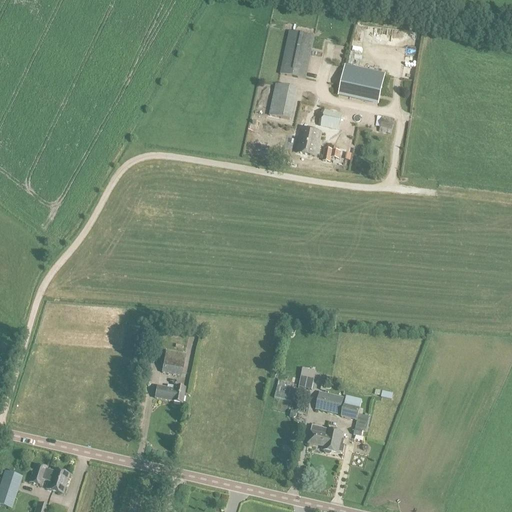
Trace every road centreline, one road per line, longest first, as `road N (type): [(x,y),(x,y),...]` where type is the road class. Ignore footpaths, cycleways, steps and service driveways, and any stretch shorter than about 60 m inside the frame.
road 1 (unknown): [(0,421),(41,293),(127,166),(159,155),(290,172)]
road 2 (residential): [(347,511),(0,432)]
